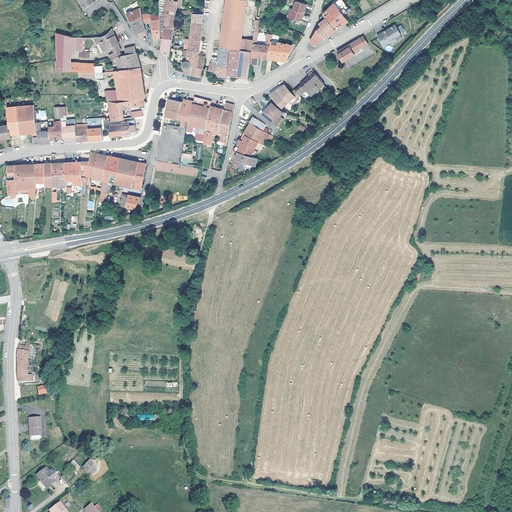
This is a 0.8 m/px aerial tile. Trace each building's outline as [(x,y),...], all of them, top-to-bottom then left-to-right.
[(167,27),(165,37),(167,37),(173,39),(173,38),(177,12),(177,9),(178,5),(178,0),(165,0),(164,10),(166,11),(164,26),(167,27)] [(227,0),(221,44),(242,47),(246,16),(247,0),(227,0)] [(302,0),(301,0),(290,0),(289,5),(286,4),(284,12),(287,13),(295,16),(298,8),(299,9),(302,0)] [(349,12),(340,1),(337,4),(324,16),(326,19),(320,25),(322,28),(317,32),(311,43),(315,48),(321,43),(335,33),(349,23),(343,16),(349,12)] [(137,32),(147,28),(145,21),(144,14),(143,7),(135,10),(135,9),(133,10),(134,11),(129,13),(132,18),(131,19),(137,32)] [(144,14),(145,21),(153,21),(155,36),(162,37),(161,12),(153,13),(144,14)] [(204,15),(204,12),(197,12),(197,13),(196,13),(195,13),(194,20),(204,21),(204,15)] [(242,47),(247,48),(248,37),(251,16),(246,16),(242,47)] [(255,38),(258,17),(251,16),(248,37),(255,38)] [(270,57),(272,44),(259,42),(260,33),(263,34),(264,30),(260,30),(261,18),(258,17),(255,38),(254,49),(253,63),(259,63),(260,55),(270,57)] [(204,25),(204,21),(194,20),(191,39),(202,40),(204,25)] [(390,35),(389,34),(395,30),(390,21),(372,32),(379,42),(390,35)] [(96,33),(89,33),(89,34),(92,40),(94,39),(97,44),(94,45),(97,49),(105,46),(107,49),(115,47),(114,42),(115,41),(108,25),(104,29),(100,32),(96,33)] [(52,52),(66,53),(66,46),(77,46),(78,34),(72,34),(68,33),(51,29),(52,52)] [(288,59),(294,44),(288,42),(288,43),(279,40),(281,34),(273,32),(272,44),(270,57),(288,59)] [(349,49),(360,42),(355,34),(345,41),(333,48),(338,57),(350,51),(349,49)] [(171,54),(173,39),(167,37),(165,50),(169,50),(168,54),(171,54)] [(254,49),(255,38),(248,37),(247,48),(254,49)] [(201,45),(202,40),(191,39),(190,50),(201,50),(201,45)] [(129,42),(120,44),(121,50),(131,48),(129,42)] [(238,74),(242,47),(221,44),(219,63),(218,70),(229,72),(238,74)] [(254,49),(247,48),(242,47),(238,74),(251,77),(251,73),(253,63),(254,49)] [(121,50),(116,52),(106,54),(107,55),(114,53),(117,66),(135,63),(134,58),(131,48),(121,50)] [(204,68),(206,62),(200,61),(200,54),(201,50),(190,50),(189,60),(191,60),(192,62),(193,63),(193,65),(192,66),(191,67),(189,68),(187,68),(183,67),(182,71),(190,73),(201,76),(204,68)] [(66,58),(66,53),(52,52),(52,57),(50,57),(51,67),(73,68),(77,68),(89,68),(89,62),(90,59),(66,58)] [(186,67),(187,68),(189,68),(191,67),(192,66),(193,65),(193,63),(192,62),(191,60),(189,60),(187,60),(186,60),(185,61),(184,63),(184,65),(185,66),(186,67)] [(135,63),(117,66),(110,67),(104,67),(98,68),(94,68),(95,72),(98,71),(98,73),(104,72),(103,71),(110,70),(112,85),(101,87),(102,94),(101,94),(101,96),(103,96),(104,97),(107,97),(115,98),(139,94),(140,94),(138,78),(135,63)] [(310,68),(300,78),(303,81),(308,86),(314,80),(315,81),(316,80),(318,83),(320,80),(322,78),(311,67),(310,68)] [(294,86),(296,89),(303,96),(310,89),(310,90),(311,89),(308,86),(303,81),(300,78),(299,79),(300,80),(294,86)] [(308,86),(311,89),(318,83),(316,80),(315,81),(314,80),(308,86)] [(290,92),(280,81),(273,85),(265,90),(277,103),(290,92)] [(35,95),(34,90),(29,91),(29,95),(27,95),(27,104),(35,104),(35,95)] [(202,120),(206,102),(207,96),(198,94),(190,92),(189,97),(184,116),(184,118),(183,121),(189,122),(190,122),(192,113),(197,114),(196,118),(202,120)] [(107,117),(138,112),(137,107),(127,108),(126,102),(139,100),(139,94),(115,98),(107,97),(104,97),(107,117)] [(182,115),(184,116),(189,97),(179,95),(179,97),(165,94),(161,112),(182,115)] [(37,121),(36,115),(35,104),(27,104),(13,106),(12,96),(6,97),(10,123),(11,133),(34,132),(38,131),(37,121)] [(257,109),(270,119),(275,111),(278,107),(267,98),(262,104),(261,104),(257,109)] [(222,139),(229,100),(225,100),(220,99),(220,105),(219,105),(217,119),(215,131),(213,137),(222,139)] [(209,129),(215,131),(217,119),(219,105),(213,104),(206,102),(202,120),(201,128),(199,137),(199,139),(200,139),(208,140),(209,129)] [(57,137),(63,137),(61,106),(55,106),(56,120),(55,120),(55,125),(49,125),(49,130),(50,138),(57,137)] [(76,125),(72,125),(67,125),(65,106),(61,106),(63,137),(70,136),(77,135),(76,128),(76,125)] [(279,114),(275,111),(270,119),(273,121),(279,114)] [(201,128),(202,120),(196,118),(197,114),(192,113),(190,122),(190,125),(192,125),(195,126),(194,127),(201,128)] [(110,120),(109,117),(106,117),(106,116),(100,116),(101,127),(103,126),(110,120)] [(253,117),(249,122),(251,123),(262,130),(265,125),(253,117)] [(126,136),(131,135),(130,134),(137,133),(135,119),(128,120),(128,118),(124,119),(124,120),(122,120),(123,122),(109,124),(109,127),(105,127),(106,133),(110,132),(111,135),(124,133),(125,135),(126,135),(126,136)] [(50,138),(49,130),(41,130),(41,125),(42,125),(42,121),(37,121),(38,131),(38,136),(34,136),(34,143),(42,142),(50,142),(50,138)] [(194,129),(194,127),(192,127),(190,126),(190,125),(190,122),(189,122),(187,127),(182,126),(182,130),(192,132),(193,129),(194,129)] [(0,138),(11,136),(11,133),(10,123),(4,124),(0,125),(0,138)] [(268,134),(262,130),(251,123),(247,128),(244,133),(262,144),(264,140),(267,141),(269,143),(273,137),(268,134)] [(89,127),(90,139),(104,139),(103,135),(103,126),(101,127),(92,127),(89,127)] [(76,128),(77,135),(78,140),(85,140),(90,139),(89,127),(82,128),(76,128)] [(199,137),(201,128),(194,127),(194,129),(193,129),(192,132),(192,136),(199,137)] [(254,157),(262,144),(244,133),(241,139),(239,139),(234,150),(238,152),(254,157)] [(265,145),(262,144),(254,157),(257,158),(265,145)] [(85,158),(77,158),(77,171),(88,173),(93,149),(87,149),(85,158)] [(99,151),(93,149),(88,173),(87,174),(98,177),(104,152),(99,151)] [(112,153),(104,152),(98,177),(97,185),(100,185),(101,183),(103,183),(104,178),(136,185),(142,160),(131,157),(112,153)] [(258,160),(258,158),(257,158),(254,157),(238,152),(233,163),(243,166),(245,162),(256,166),(257,161),(258,161),(259,160),(258,160)] [(156,161),(155,171),(196,177),(198,165),(191,164),(192,154),(182,153),(180,165),(156,161)] [(62,183),(60,158),(53,159),(47,159),(48,182),(49,190),(48,196),(51,196),(52,189),(51,189),(51,182),(60,182),(60,184),(62,183)] [(67,158),(60,158),(62,183),(64,183),(64,181),(78,181),(77,173),(77,171),(77,158),(67,158)] [(43,159),(40,160),(41,182),(48,182),(47,159),(43,159)] [(3,176),(4,191),(12,190),(12,184),(26,183),(32,183),(31,160),(22,161),(4,161),(4,171),(11,171),(12,176),(3,176)] [(35,160),(31,160),(32,183),(41,182),(40,160),(35,160)] [(129,206),(137,194),(124,191),(123,193),(121,203),(128,205),(127,206),(129,206)] [(14,344),(13,353),(23,355),(24,355),(25,346),(14,344)] [(13,367),(14,379),(29,378),(28,372),(26,372),(25,368),(23,367),(23,359),(13,358),(13,367)] [(33,384),(34,387),(34,388),(35,392),(43,390),(41,382),(33,384)] [(28,416),(31,434),(31,436),(32,437),(41,436),(42,434),(41,432),(42,432),(39,414),(28,416)] [(84,466),(92,458),(89,455),(81,463),(84,466)] [(72,460),(70,464),(78,470),(80,466),(72,460)] [(42,484),(53,475),(54,475),(47,466),(46,467),(44,469),(42,466),(32,473),(36,477),(37,477),(42,484)] [(85,498),(79,503),(86,511),(88,511),(93,508),(85,498)] [(45,508),(48,511),(49,511),(50,511),(64,511),(65,511),(60,506),(56,500),(45,508)]
